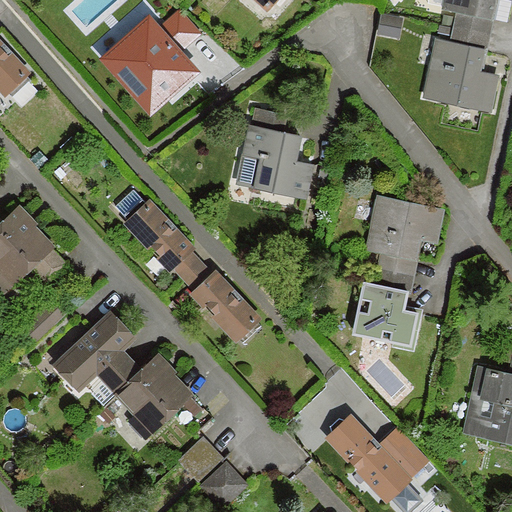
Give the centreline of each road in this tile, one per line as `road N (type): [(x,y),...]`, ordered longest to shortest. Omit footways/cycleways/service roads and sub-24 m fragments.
road 1 (residential): [(0,141),(298,461)]
road 2 (residential): [(235,88),(319,28),(511,264)]
